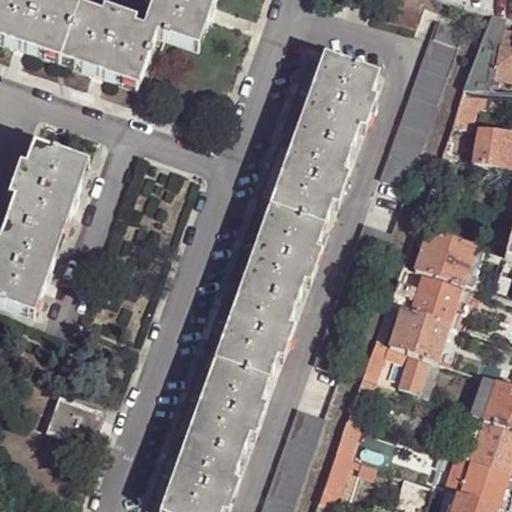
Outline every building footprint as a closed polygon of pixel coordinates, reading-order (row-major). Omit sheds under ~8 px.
[(139,97),(156,43),(156,41),(143,37),(121,30),(123,25),(115,23),(114,28),(41,2),(41,0),(0,0),(0,48),(66,70),(139,97)] [(156,41),(156,43),(198,56),(216,0),(150,0),(154,2),(143,37),(156,41)] [(500,23),(489,19),(465,94),(483,95),(484,95),(487,80),(491,81),(490,82),(511,86),(511,80),(511,34),(499,33),(500,23)] [(384,184),(411,194),(460,52),(454,50),(459,32),(440,26),(384,184)] [(243,289),(217,363),(188,444),(163,511),(226,511),(228,509),(231,511),(234,503),(229,501),(256,432),(259,434),(261,426),(257,424),(283,355),(287,357),(289,349),(284,347),(310,279),(314,279),(316,273),(313,271),(337,201),(342,202),(344,196),(339,193),(364,125),(369,126),(371,119),(367,117),(380,81),(324,62),(297,138),(272,209),(243,289)] [(465,94),(452,131),(469,132),(480,102),(483,95),(465,94)] [(479,133),(472,166),(486,169),(498,171),(509,173),(511,157),(511,135),(505,135),(479,133)] [(0,311),(36,324),(61,253),(90,171),(36,151),(23,187),(19,185),(16,193),(20,195),(0,252),(0,311)] [(429,196),(438,198),(441,198),(447,180),(445,179),(451,163),(441,162),(429,196)] [(498,171),(486,169),(484,182),(496,184),(498,171)] [(429,196),(423,212),(432,215),(438,198),(429,196)] [(369,229),(318,370),(343,379),(394,238),(369,229)] [(475,251),(428,237),(415,275),(423,277),(461,290),(462,286),(468,272),(475,251)] [(485,253),(475,251),(468,272),(478,275),(485,253)] [(468,272),(462,286),(473,289),(478,275),(468,272)] [(410,315),(449,327),(461,290),(423,277),(419,291),(410,315)] [(397,284),(388,307),(401,312),(410,315),(419,291),(397,284)] [(388,307),(386,314),(392,316),(399,318),(401,312),(388,307)] [(410,315),(401,312),(399,318),(388,350),(408,357),(427,363),(435,366),(449,327),(410,315)] [(386,314),(374,346),(381,348),(392,316),(386,314)] [(374,346),(361,384),(374,388),(383,360),(386,350),(381,348),(374,346)] [(386,350),(383,360),(395,365),(405,368),(408,357),(388,350),(386,350)] [(427,363),(408,357),(405,368),(397,391),(416,397),(427,363)] [(435,366),(427,363),(416,397),(416,398),(425,401),(438,367),(435,366)] [(397,391),(405,368),(395,365),(387,387),(397,391)] [(511,382),(503,380),(500,386),(510,390),(511,385),(511,382)] [(472,419),(484,424),(496,385),(484,381),(472,419)] [(361,384),(346,424),(359,429),(374,388),(361,384)] [(496,385),(484,424),(511,433),(511,390),(510,390),(500,386),(496,385)] [(63,410),(53,439),(92,452),(101,424),(63,410)] [(267,511),(295,511),(327,424),(302,415),(267,511)] [(452,460),(456,461),(470,466),(484,424),(472,419),(466,417),(452,460)] [(346,424),(342,438),(357,443),(362,429),(359,429),(346,424)] [(511,433),(484,424),(470,466),(510,479),(511,472),(511,433)] [(342,438),(335,458),(351,463),(357,443),(342,438)] [(335,458),(318,505),(334,510),(336,511),(349,468),(351,463),(335,458)] [(456,461),(445,494),(459,499),(470,466),(456,461)] [(361,466),(351,463),(349,468),(360,471),(361,466)] [(378,472),(361,466),(360,471),(357,476),(374,482),(378,472)] [(470,466),(459,499),(498,511),(510,479),(470,466)] [(498,511),(459,499),(454,511),(498,511)]
